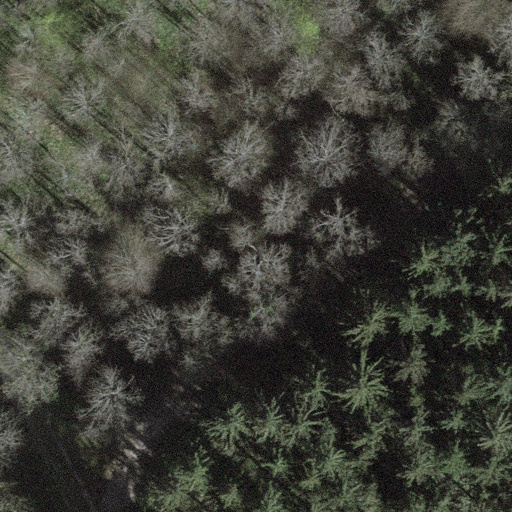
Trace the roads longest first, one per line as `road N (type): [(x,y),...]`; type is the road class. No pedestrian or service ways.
road 1 (track): [(511,124),(77,488)]
road 2 (track): [(0,328),(88,511)]
